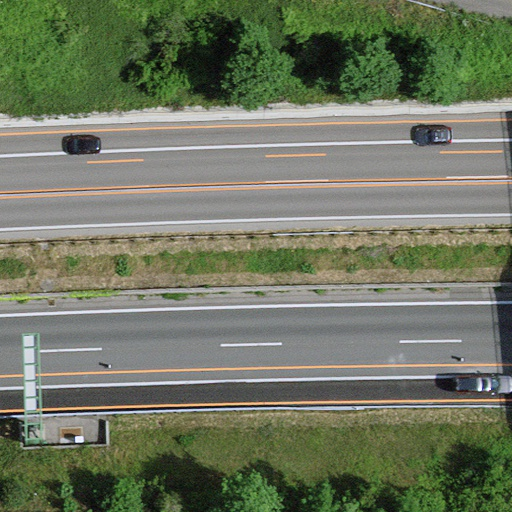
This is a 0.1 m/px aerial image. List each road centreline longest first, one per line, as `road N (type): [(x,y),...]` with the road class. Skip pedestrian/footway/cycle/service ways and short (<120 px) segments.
road 1 (motorway): [(511,174),(0,190)]
road 2 (motorway): [(0,355),(511,341)]
